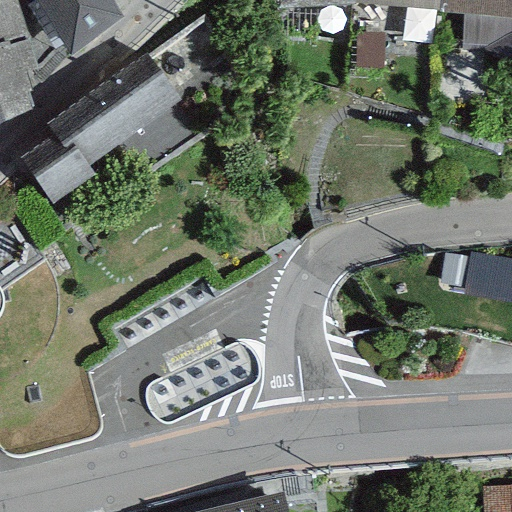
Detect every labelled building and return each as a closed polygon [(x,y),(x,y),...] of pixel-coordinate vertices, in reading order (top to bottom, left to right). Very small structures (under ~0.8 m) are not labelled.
[(0,0),(0,58),(28,49),(13,0),(0,0)] [(111,0),(33,0),(70,59),(123,19),(111,0)] [(274,0),(276,27),(354,22),(354,16),(352,0),(274,0)] [(352,0),(354,16),(440,22),(443,0),(352,0)] [(511,0),(443,0),(440,22),(511,27),(511,0)] [(206,19),(144,62),(169,97),(231,58),(206,19)] [(28,49),(0,58),(0,133),(31,117),(24,90),(36,85),(28,49)] [(169,97),(144,62),(44,132),(52,144),(16,169),(51,219),(94,188),(88,179),(180,114),(169,97)] [(511,511),(511,489),(483,491),(482,511),(511,511)] [(282,511),(281,503),(239,511),(282,511)]
